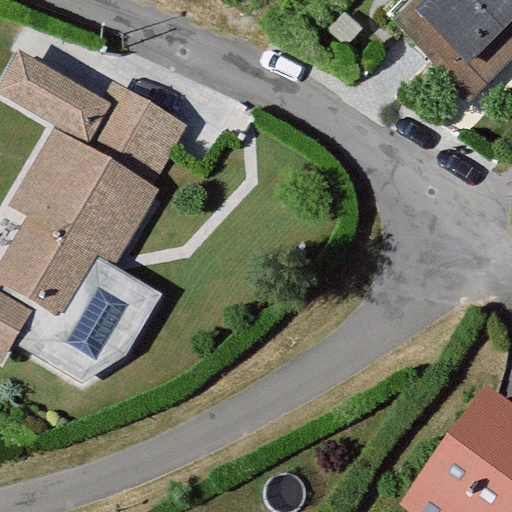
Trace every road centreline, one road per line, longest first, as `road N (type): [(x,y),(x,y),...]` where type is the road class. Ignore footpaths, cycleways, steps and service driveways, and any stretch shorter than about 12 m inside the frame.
road 1 (residential): [(12,511),(139,467),(278,400),(394,320),(434,280),(455,233)]
road 2 (residential): [(77,0),(310,110),(415,176),(450,209),(455,233)]
